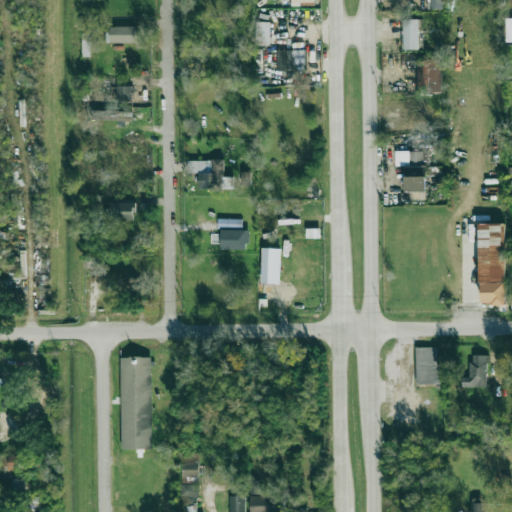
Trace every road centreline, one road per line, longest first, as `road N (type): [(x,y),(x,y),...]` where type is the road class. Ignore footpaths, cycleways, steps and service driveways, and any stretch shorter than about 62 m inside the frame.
road 1 (residential): [(511,330),(0,336)]
road 2 (residential): [(176,334),(170,0)]
road 3 (secondary): [(368,332),(365,0)]
road 4 (secondary): [(333,0),(339,265)]
road 5 (secondary): [(340,333),(341,511)]
road 6 (residential): [(108,511),(106,335)]
